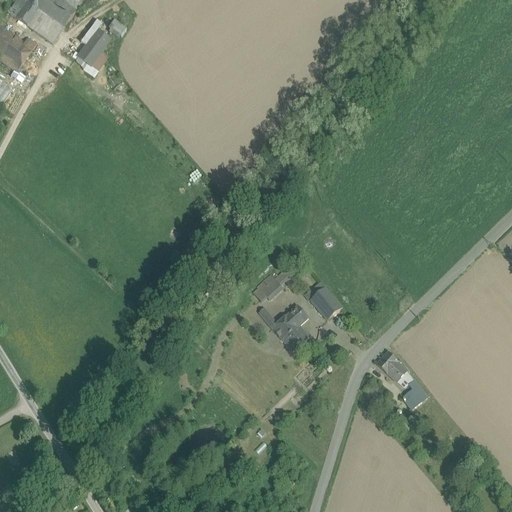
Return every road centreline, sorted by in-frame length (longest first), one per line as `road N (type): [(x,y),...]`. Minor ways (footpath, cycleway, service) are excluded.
road 1 (unclassified): [(386,343),(360,375),(316,511)]
road 2 (tertiary): [(0,354),(96,511)]
road 3 (unclassified): [(386,343),(511,216)]
